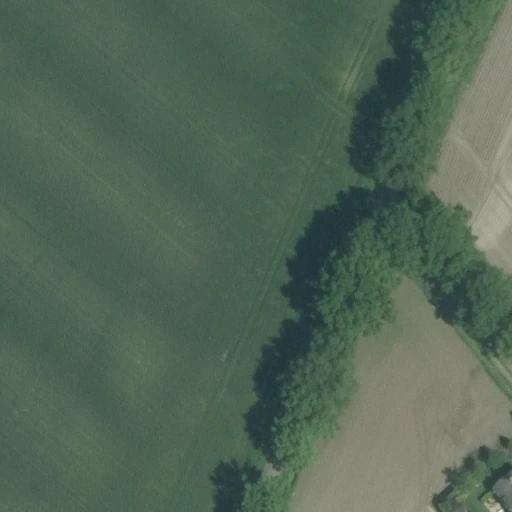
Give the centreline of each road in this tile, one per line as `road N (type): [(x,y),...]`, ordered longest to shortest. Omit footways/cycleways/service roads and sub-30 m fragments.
road 1 (unclassified): [(257,511),(384,204)]
road 2 (unclassified): [(384,204),(464,0)]
road 3 (unclassified): [(511,366),(384,204)]
